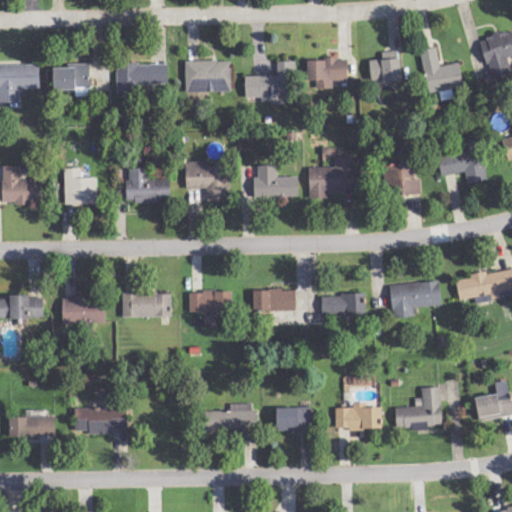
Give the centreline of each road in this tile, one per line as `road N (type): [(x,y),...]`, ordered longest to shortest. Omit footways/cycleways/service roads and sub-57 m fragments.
road 1 (residential): [(0,247),(393,241),(511,217)]
road 2 (residential): [(511,457),(345,472),(0,481)]
road 3 (residential): [(420,0),(0,18)]
